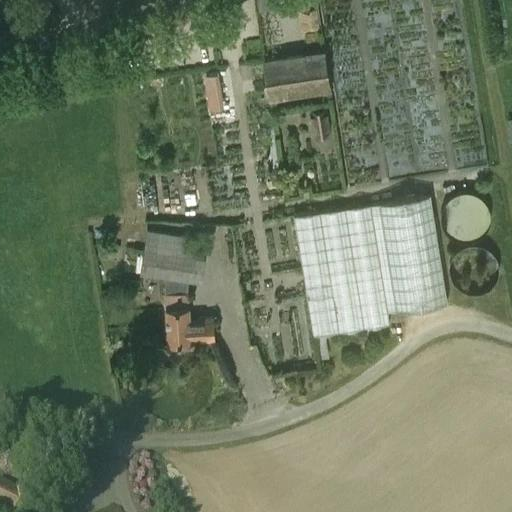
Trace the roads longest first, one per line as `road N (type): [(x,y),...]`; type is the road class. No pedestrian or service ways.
road 1 (unclassified): [(511,337),(445,326),(334,399),(251,433),(138,441),(0,419)]
road 2 (unclassified): [(0,61),(186,0)]
